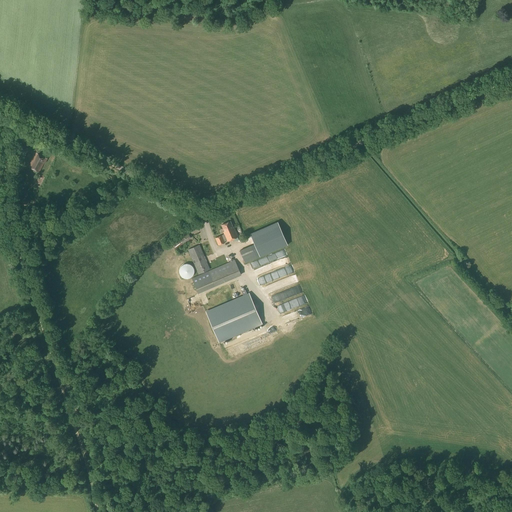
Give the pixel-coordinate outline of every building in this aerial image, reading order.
[(23,159),(29,149),(19,144),(14,154),(23,159)] [(45,163),(47,159),(35,153),(28,167),(39,173),(44,163),(45,163)] [(233,228),(230,221),(221,225),(224,232),(223,232),(224,234),(215,238),(218,245),(225,243),(224,241),(227,240),(227,241),(238,237),(234,228),(233,228)] [(175,250),(191,238),(187,232),(171,245),(175,250)] [(245,263),(267,254),(262,241),(239,250),(245,263)] [(207,262),(199,245),(187,250),(198,274),(212,268),(209,261),(207,262)] [(285,252),(279,254),(281,260),(287,258),(285,252)] [(271,259),(273,264),(281,260),(278,255),(271,259)] [(260,262),(252,264),(254,270),(271,265),(269,258),(259,261),(260,262)] [(198,294),(241,275),(234,260),(230,262),(227,263),(191,278),(198,294)] [(186,279),(187,279),(189,278),(190,278),(191,277),(192,276),(193,275),(193,274),(194,273),(194,272),(194,271),(194,269),(193,268),(193,267),(192,266),(191,265),(190,265),(189,264),(187,264),(186,264),(185,264),(184,264),(182,265),(181,266),(181,267),(180,268),(179,269),(179,270),(179,271),(179,273),(179,274),(180,275),(181,276),(182,277),(183,278),(184,278),(185,279),(186,279)] [(267,274),(275,270),(273,266),(265,270),(267,274)] [(286,281),(289,289),(291,288),(291,286),(298,284),(296,278),(286,281)] [(301,286),(289,291),(291,296),(294,295),(295,298),(305,294),(301,286)] [(201,294),(204,306),(209,305),(205,293),(201,294)] [(219,343),(262,324),(249,293),(205,311),(219,343)] [(199,300),(197,295),(188,299),(191,306),(197,304),(196,302),(199,300)] [(305,296),(296,301),(298,304),(293,306),(297,313),(309,307),(308,305),(309,304),(305,296)] [(281,328),(271,332),(272,336),(283,331),(281,328)] [(241,343),(256,336),(253,330),(238,337),(241,343)]
